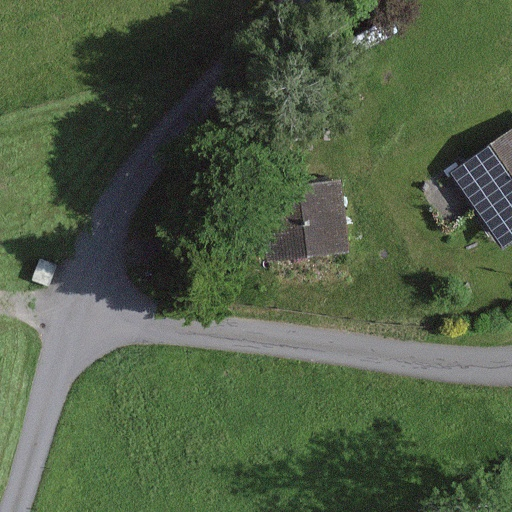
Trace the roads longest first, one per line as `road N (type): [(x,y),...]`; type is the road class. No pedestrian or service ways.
road 1 (unclassified): [(73,314),(511,367)]
road 2 (unclassified): [(299,0),(122,182),(73,314)]
road 3 (unclassified): [(73,314),(21,511)]
